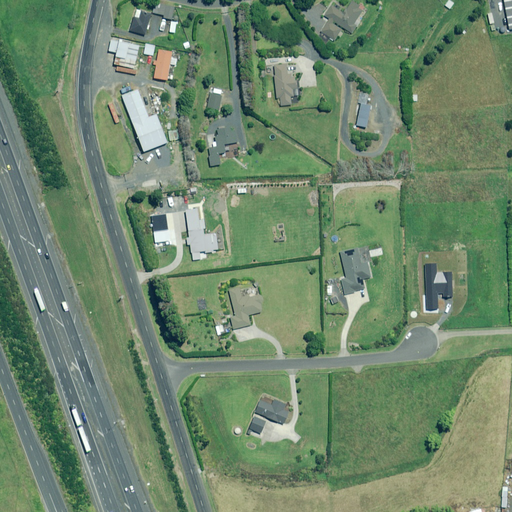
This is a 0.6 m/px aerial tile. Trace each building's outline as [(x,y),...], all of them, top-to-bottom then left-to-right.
[(329,19),(319,35),(324,46),(329,37),(334,41),(343,28),(352,34),(357,27),(354,24),(364,8),(353,0),(344,14),(331,5),(324,16),(329,19)] [(454,3),(449,0),(446,6),(450,9),(454,3)] [(174,7),(154,3),(153,13),(164,15),(163,18),(172,19),(174,7)] [(142,10),(136,9),(130,31),(145,35),(152,13),(142,10)] [(119,39),(118,41),(111,40),(109,51),(116,52),(113,64),(117,65),(116,70),(135,75),(137,69),(134,68),(139,46),(122,42),(122,40),(119,39)] [(155,46),(146,44),(144,54),(153,55),(155,46)] [(172,52),(159,50),(157,61),(154,61),(153,65),(156,65),(154,78),(168,80),(170,64),(176,65),(177,59),(171,58),(172,52)] [(288,75),(287,64),(273,65),(276,98),(280,98),(281,106),(291,105),(290,96),(293,96),(293,90),(297,90),(296,74),(288,75)] [(148,117),(138,90),(122,96),(144,152),(167,142),(156,114),(148,117)] [(222,96),(211,93),(207,107),(219,110),(222,96)] [(372,95),(360,93),(358,103),(361,103),(357,125),(366,127),(372,95)] [(177,96),(175,106),(178,107),(176,117),(181,118),(185,98),(177,96)] [(218,136),(215,136),(216,141),(212,142),(213,147),(208,148),(210,166),(221,164),(219,153),(231,151),(229,143),(238,141),(236,127),(217,130),(218,136)] [(200,229),(198,209),(186,211),(189,238),(187,238),(187,245),(190,245),(191,253),(205,251),(205,253),(213,252),(213,250),(223,249),(222,239),(217,240),(216,234),(204,235),(203,229),(200,229)] [(361,263),(358,248),(340,252),(346,278),(341,279),(344,293),(365,289),(362,279),(371,277),(367,262),(361,263)] [(241,298),(239,288),(229,290),(235,316),(230,317),(233,329),(250,325),(248,315),(262,312),(258,295),(249,297),(249,296),(241,298)] [(224,333),(222,325),(216,327),(218,335),(224,333)] [(286,404),(274,399),(272,406),(260,401),(255,412),(284,424),(288,413),(283,410),(286,404)] [(254,417),(247,433),(250,434),(252,430),(261,433),(266,422),(254,417)]
